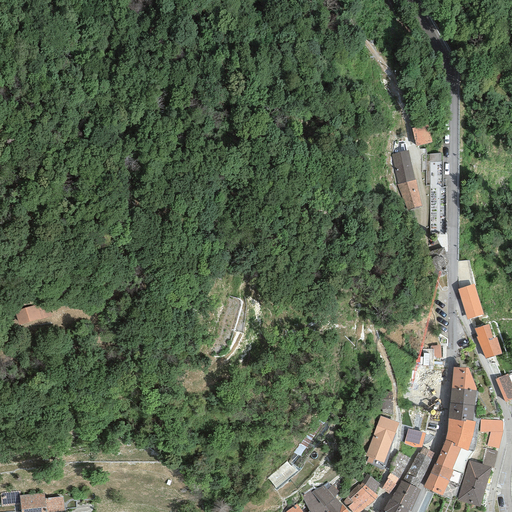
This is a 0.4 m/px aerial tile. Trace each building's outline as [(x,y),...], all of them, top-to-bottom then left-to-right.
[(428,125),(411,128),(415,146),(432,143),(428,125)] [(408,150),(391,154),(398,184),(415,180),(408,150)] [(416,180),(415,180),(398,184),(396,184),(407,210),(422,207),(416,180)] [(444,247),(425,253),(428,261),(430,260),(435,279),(447,274),(446,270),(446,269),(445,263),(448,262),(444,247)] [(473,284),(458,289),(467,320),(483,315),(473,284)] [(45,305),(12,311),(15,326),(47,321),(45,305)] [(222,366),(238,322),(230,319),(214,363),(222,366)] [(489,324),(474,329),(478,337),(476,337),(485,359),(501,354),(497,337),(492,339),(489,324)] [(14,340),(15,357),(39,356),(38,339),(14,340)] [(440,345),(431,345),(431,358),(441,358),(440,345)] [(468,368),(453,367),(451,388),(476,390),(476,388),(468,368)] [(511,399),(511,384),(507,374),(495,379),(505,402),(511,399)] [(474,405),(476,390),(451,388),(449,403),(474,405)] [(393,393),(377,393),(377,411),(393,411),(393,393)] [(473,421),(474,405),(449,403),(448,418),(465,422),(465,420),(473,421)] [(324,413),(300,445),(306,448),(329,417),(324,413)] [(398,423),(380,416),(376,425),(395,432),(398,423)] [(475,421),(473,421),(465,420),(465,422),(448,418),(447,431),(445,440),(453,443),(452,445),(460,448),(467,451),(472,438),(475,421)] [(503,420),(480,420),(480,431),(490,431),(503,432),(503,420)] [(395,432),(376,425),(365,456),(384,463),(395,432)] [(426,433),(408,429),(403,444),(413,447),(421,448),(426,433)] [(498,449),(503,432),(490,431),(486,446),(498,449)] [(451,470),(460,448),(452,445),(453,443),(445,440),(435,463),(451,470)] [(306,448),(300,445),(294,454),(300,457),(306,448)] [(403,479),(402,481),(417,488),(434,453),(423,448),(419,454),(418,453),(403,479)] [(497,451),(486,449),(482,465),(491,468),(493,468),(497,451)] [(390,464),(389,472),(390,473),(399,480),(412,459),(398,452),(390,464)] [(482,465),(469,461),(456,500),(479,507),(491,468),(482,465)] [(295,471),(286,463),(266,479),(273,490),(295,471)] [(453,471),(451,470),(435,463),(434,463),(430,472),(423,488),(442,496),(453,471)] [(389,494),(399,480),(390,473),(387,478),(388,479),(381,489),(389,494)] [(379,484),(366,474),(361,482),(374,493),(379,484)] [(420,489),(417,488),(402,481),(401,481),(390,500),(408,510),(410,511),(420,489)] [(374,493),(361,482),(359,485),(358,484),(347,496),(343,502),(351,511),(359,511),(375,500),(378,496),(374,493)] [(310,490),(301,496),(309,511),(311,511),(326,511),(329,511),(335,511),(343,506),(342,505),(341,505),(334,497),(339,492),(332,486),(331,487),(327,490),(323,485),(311,492),(310,490)] [(20,505),(19,496),(19,491),(0,492),(0,495),(1,506),(20,505)] [(44,493),(19,496),(20,505),(20,511),(63,511),(63,497),(45,498),(44,493)] [(407,511),(408,510),(390,500),(389,499),(381,511),(407,511)]
